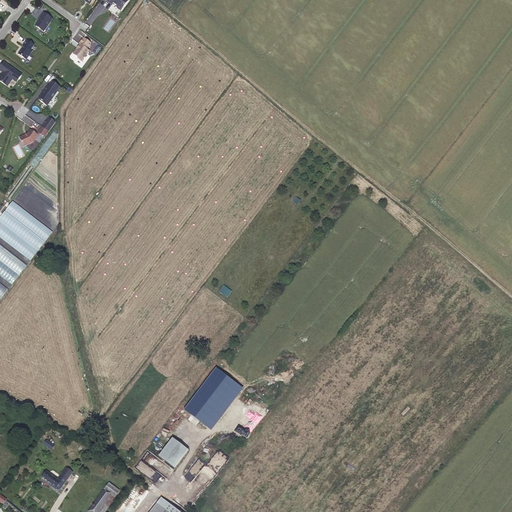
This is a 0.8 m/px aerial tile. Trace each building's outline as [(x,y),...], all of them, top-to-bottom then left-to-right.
[(107,0),(112,3),(113,2),(117,5),(118,7),(119,9),(122,8),(128,0),(107,0)] [(53,20),(44,13),(41,17),(41,18),(36,25),(36,27),(44,32),(53,20)] [(91,45),(83,39),(79,45),(81,46),(78,50),(76,50),(73,55),(77,58),(78,60),(81,63),(89,52),(87,50),(91,45)] [(34,46),(27,40),(23,46),(24,47),(18,54),(26,60),(32,52),(30,51),(34,46)] [(3,62),(0,66),(0,70),(2,72),(0,75),(0,81),(6,86),(12,79),(16,82),(21,75),(3,62)] [(62,88),(53,81),(50,85),(48,85),(39,98),(39,100),(47,106),(58,92),(59,92),(62,88)] [(49,131),(56,122),(49,117),(43,127),(49,131)] [(49,131),(43,127),(39,132),(41,133),(45,136),(49,131)] [(37,135),(31,130),(28,134),(20,137),(24,147),(34,142),(39,136),(37,135)] [(27,265),(0,244),(0,275),(12,284),(27,265)] [(0,298),(1,299),(9,289),(0,282),(0,298)] [(228,297),(232,290),(223,285),(219,292),(228,297)] [(175,468),(189,450),(172,438),(159,456),(175,468)] [(54,446),(47,440),(44,444),(51,449),(54,446)] [(62,487),(73,472),(66,467),(60,475),(61,476),(59,480),(46,471),(42,477),(52,485),(51,486),(57,490),(60,486),(62,487)] [(109,483),(104,489),(111,494),(115,497),(119,490),(109,483)] [(104,504),(110,496),(103,491),(88,511),(89,511),(104,511),(108,507),(104,504)] [(115,497),(111,494),(110,496),(104,504),(108,507),(115,497)]
